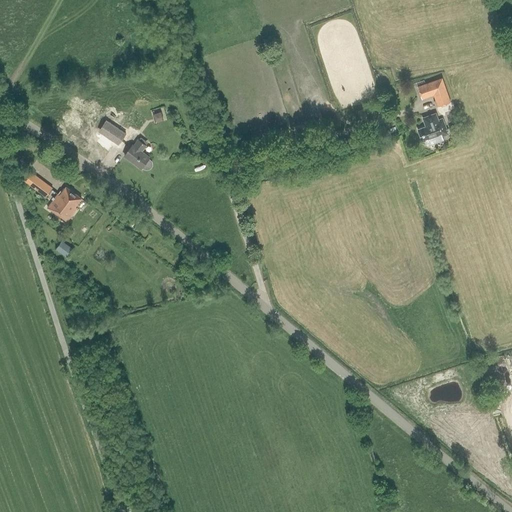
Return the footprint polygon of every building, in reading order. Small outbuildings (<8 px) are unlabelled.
[(443,80),(419,88),(424,100),(435,96),(439,107),(451,103),(443,80)] [(138,132),(147,120),(134,110),(125,122),(138,132)] [(448,134),(443,119),(438,120),(436,114),(423,119),(426,127),(417,130),(422,142),(426,141),(428,146),(435,143),(434,140),(448,134)] [(99,131),(118,145),(126,134),(107,120),(99,131)] [(362,143),(360,136),(349,139),(351,146),(362,143)] [(349,138),(341,140),(343,148),(351,146),(349,139),(349,138)] [(141,169),(142,168),(143,169),(146,170),(149,170),(151,169),(152,167),(153,164),(152,162),(151,161),(150,159),(149,158),(141,152),(146,146),(138,140),(134,146),(133,145),(124,156),(141,169)] [(53,188),(31,171),(24,181),(46,198),(53,188)] [(75,207),(82,199),(66,187),(60,195),(58,194),(48,208),(61,218),(61,217),(67,221),(77,208),(75,207)] [(63,240),(57,249),(68,256),(74,247),(63,240)]
